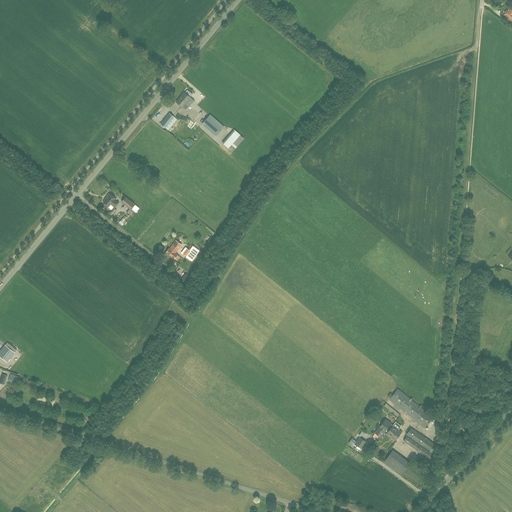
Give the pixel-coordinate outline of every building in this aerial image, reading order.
[(184,92),(176,101),(182,107),(185,103),(189,106),(189,107),(194,101),(190,97),(184,92)] [(165,128),(169,130),(177,120),(176,120),(177,119),(174,117),(174,116),(169,113),(160,124),(165,128)] [(202,124),(216,135),(223,126),(210,115),(202,124)] [(240,134),(235,130),(234,129),(226,138),(232,144),(240,134)] [(110,204),(114,207),(115,208),(119,203),(115,200),(116,199),(110,193),(105,199),(106,200),(103,203),(108,207),(110,204)] [(133,211),(135,212),(139,208),(135,205),(132,208),(131,207),(134,204),(125,197),(121,202),(129,208),(127,211),(131,214),(133,211)] [(127,222),(126,219),(129,217),(128,216),(119,221),(122,225),(127,222)] [(175,258),(177,254),(175,253),(182,244),(175,240),(169,249),(169,248),(166,252),(175,258)] [(194,255),(190,251),(187,248),(183,253),(187,256),(187,255),(191,259),(194,255)] [(5,345),(0,351),(0,356),(7,362),(15,352),(5,345)] [(425,428),(433,417),(398,389),(389,399),(425,428)] [(386,434),(392,426),(392,425),(390,423),(391,423),(386,419),(383,423),(380,423),(381,425),(381,426),(380,425),(374,432),(379,436),(378,439),(381,441),(386,434)] [(392,425),(392,426),(386,434),(395,440),(401,432),(398,429),(401,425),(395,421),(392,425)] [(406,434),(429,450),(434,444),(411,428),(406,434)] [(403,440),(417,450),(417,451),(432,462),(439,452),(433,447),(429,452),(407,436),(403,440)] [(355,443),(360,447),(365,441),(360,437),(355,443)] [(402,475),(411,463),(392,450),(384,462),(402,475)] [(350,511),(374,511),(343,501),(340,509),(350,511)]
